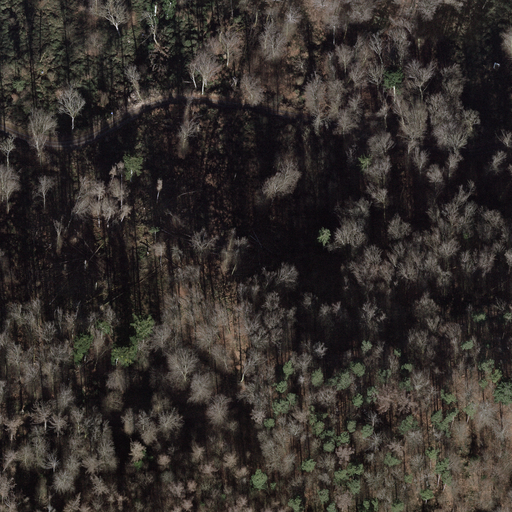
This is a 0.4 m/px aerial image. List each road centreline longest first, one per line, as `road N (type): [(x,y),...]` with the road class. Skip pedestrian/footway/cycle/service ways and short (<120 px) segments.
road 1 (track): [(0,421),(199,420),(275,365),(306,355),(391,353),(511,312)]
road 2 (track): [(0,127),(54,147),(169,99),(296,114),(410,145),(491,148),(511,141)]
